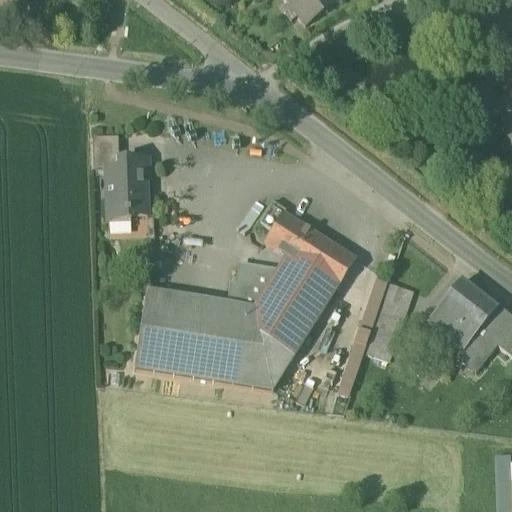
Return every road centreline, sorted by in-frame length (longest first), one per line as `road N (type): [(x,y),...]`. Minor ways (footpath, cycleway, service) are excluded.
road 1 (secondary): [(250,92),(511,289)]
road 2 (secondary): [(0,59),(250,92)]
road 3 (track): [(424,0),(342,25),(250,92)]
road 4 (residential): [(250,92),(234,69),(148,0)]
